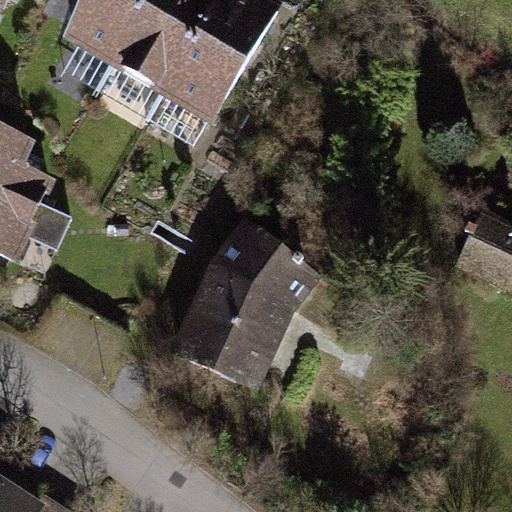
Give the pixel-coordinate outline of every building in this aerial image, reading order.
[(0,0),(0,13),(15,18),(23,0),(0,0)] [(159,0),(95,0),(73,46),(120,74),(159,0)] [(159,0),(120,74),(170,100),(229,0),(159,0)] [(297,16),(270,0),(229,0),(170,100),(228,134),(297,16)] [(2,132),(0,135),(0,268),(30,282),(83,169),(2,132)] [(511,234),(492,224),(467,275),(511,297),(511,234)] [(322,288),(242,252),(189,369),(269,405),(322,288)] [(60,511),(0,475),(0,511),(60,511)]
